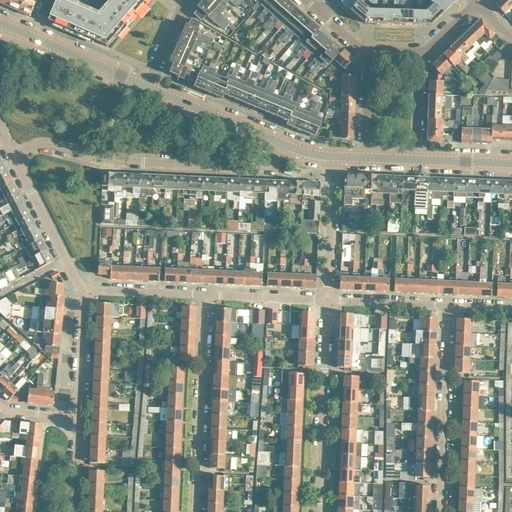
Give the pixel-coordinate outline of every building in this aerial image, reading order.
[(10,0),(7,7),(20,12),(24,0),(10,0)] [(24,0),(20,12),(30,17),(32,10),(35,11),(38,4),(34,2),(34,0),(24,0)] [(56,0),(48,21),(106,46),(146,0),(56,0)] [(199,9),(195,15),(201,21),(206,15),(218,26),(225,29),(227,26),(230,23),(226,20),(204,0),(197,8),(199,9)] [(219,0),(203,0),(204,0),(226,20),(229,16),(223,11),(227,7),(225,5),(219,0)] [(278,0),(264,0),(264,1),(261,5),(265,8),(257,18),(260,21),(268,11),(278,0)] [(285,0),(278,0),(268,11),(273,15),(264,25),(268,28),(289,3),(285,0)] [(351,12),(360,2),(361,0),(343,0),(341,3),(351,12)] [(429,0),(434,5),(443,14),(454,4),(450,0),(429,0)] [(504,14),(511,6),(511,0),(500,0),(495,5),(504,14)] [(351,12),(364,23),(369,11),(360,2),(351,12)] [(252,9),(255,11),(260,6),(257,3),(252,9)] [(279,21),(283,25),(297,9),(289,3),(268,28),(271,31),(279,21)] [(397,5),(397,12),(398,12),(397,25),(411,25),(412,12),(412,5),(401,5),(397,5)] [(431,26),(443,14),(434,5),(426,13),(431,26)] [(297,9),(283,25),(288,29),(279,38),(283,41),(304,16),(297,9)] [(383,11),(369,11),(364,23),(382,24),(383,11)] [(382,24),(397,25),(398,12),(383,11),(382,24)] [(411,25),(431,26),(426,13),(412,12),(411,25)] [(294,34),(299,38),(312,23),(304,16),(283,41),(286,44),(294,34)] [(493,43),(499,38),(481,19),(476,24),(490,39),(490,40),(492,43),(493,43)] [(186,25),(182,34),(210,46),(213,39),(201,34),(200,35),(197,34),(199,31),(197,30),(200,23),(191,20),(189,26),(186,25)] [(230,23),(227,26),(234,32),(236,29),(230,23)] [(298,54),(317,32),(319,29),(312,23),(299,38),(303,42),(295,51),(298,54)] [(476,24),(467,33),(476,42),(479,46),(481,47),(484,51),(492,43),(490,40),(490,39),(476,24)] [(312,53),(325,38),(317,32),(298,54),(296,56),(299,59),(307,49),(312,53)] [(467,33),(459,40),(470,52),(474,48),(472,46),(476,42),(467,33)] [(182,34),(178,44),(191,49),(196,51),(198,46),(208,51),(210,46),(182,34)] [(311,69),(331,47),(333,45),(325,38),(312,53),(316,57),(308,66),(311,69)] [(459,40),(451,48),(464,62),(467,65),(475,57),(473,55),(470,52),(459,40)] [(214,43),(212,47),(220,51),(222,46),(214,43)] [(178,44),(174,53),(201,65),(202,61),(188,55),(191,49),(178,44)] [(504,44),(499,49),(503,53),(507,46),(504,44)] [(311,69),(309,71),(312,74),(321,64),(325,68),(338,54),(331,47),(311,69)] [(451,48),(443,55),(454,67),(457,64),(466,74),(470,69),(467,65),(464,62),(451,48)] [(499,49),(491,58),(497,65),(498,63),(502,55),(503,53),(499,49)] [(354,59),(344,51),(335,61),(345,70),(345,76),(351,76),(351,67),(349,65),(354,59)] [(174,53),(170,62),(173,64),(174,63),(183,67),(185,63),(199,69),(201,65),(174,53)] [(489,56),(481,64),(492,75),(497,65),(491,58),(489,56)] [(441,57),(431,66),(435,70),(434,82),(440,82),(440,76),(450,67),(441,57)] [(203,66),(194,87),(203,91),(216,61),(211,59),(208,68),(203,66)] [(216,61),(203,91),(204,91),(213,95),(220,76),(215,74),(220,63),(216,61)] [(173,64),(170,73),(179,77),(177,80),(184,83),(186,79),(184,78),(186,73),(195,77),(197,73),(183,67),(174,63),(173,64)] [(235,68),(224,95),(233,99),(240,81),(235,79),(240,67),(236,65),(234,68),(235,68)] [(322,75),(330,75),(337,75),(337,70),(331,65),(322,75)] [(220,76),(213,95),(214,96),(218,97),(222,99),(224,95),(235,68),(234,68),(230,66),(225,78),(220,76)] [(240,81),(233,99),(242,103),(252,80),(255,73),(250,71),(245,83),(240,81)] [(480,79),(488,87),(492,79),(486,73),(480,79)] [(342,76),(342,88),(355,89),(356,76),(351,76),(345,76),(342,76)] [(492,79),(488,87),(486,91),(493,91),(498,79),(493,77),(492,79)] [(259,88),(251,107),(260,111),(273,80),(268,78),(263,90),(259,88)] [(485,85),(477,92),(482,97),(486,91),(488,87),(480,79),(479,79),(485,85)] [(493,91),(500,92),(503,81),(503,80),(498,79),(493,91)] [(255,82),(252,80),(242,103),(251,107),(259,88),(253,86),(255,82)] [(273,80),(260,111),(269,114),(277,96),(272,94),(277,82),(273,80)] [(509,80),(503,80),(503,81),(500,92),(508,92),(509,80)] [(277,96),(269,114),(279,118),(291,87),(293,83),(289,81),(282,98),(277,96)] [(429,81),(429,94),(441,95),(442,95),(443,88),(455,88),(455,82),(450,82),(443,82),(440,82),(434,82),(429,81)] [(279,118),(288,122),(295,104),(290,102),(295,89),(291,87),(279,118)] [(355,102),(355,89),(342,88),(341,102),(355,102)] [(429,94),(428,108),(443,108),(451,109),(452,98),(441,97),(441,95),(429,94)] [(296,130),(304,111),(298,109),(303,97),(299,95),(295,104),(288,122),(286,126),(296,130)] [(304,111),(296,130),(305,133),(317,103),(320,97),(316,96),(314,101),(313,101),(308,113),(304,111)] [(461,96),(460,104),(470,105),(470,96),(461,96)] [(327,114),(354,115),(355,102),(341,102),(338,101),(338,108),(333,108),(333,109),(329,109),(329,113),(327,112),(327,114)] [(317,103),(305,133),(314,137),(322,119),(316,117),(321,104),(317,103)] [(461,128),(461,143),(471,144),(472,115),(472,106),(462,106),(462,110),(466,111),(466,128),(466,129),(461,128)] [(491,141),(502,141),(502,126),(496,126),(497,108),(492,107),(492,116),(491,141)] [(428,108),(428,119),(441,120),(441,114),(443,114),(443,108),(428,108)] [(341,120),(341,126),(354,127),(354,115),(327,114),(325,118),(338,119),(338,120),(341,120)] [(472,116),(471,144),(481,144),(481,129),(477,129),(478,116),(472,116)] [(481,129),(481,144),(491,145),(491,141),(492,116),(486,116),(486,129),(481,129)] [(502,126),(502,141),(511,141),(511,125),(511,116),(503,116),(502,126)] [(455,121),(441,120),(428,119),(427,130),(442,131),(442,127),(452,128),(452,125),(459,125),(459,121),(455,121)] [(353,139),(354,127),(341,126),(341,132),(337,132),(327,131),(327,138),(353,139)] [(428,141),(429,142),(452,143),(452,136),(442,136),(442,131),(427,130),(427,140),(428,141)] [(0,188),(11,182),(6,171),(0,173),(0,188)] [(114,191),(114,174),(102,173),(102,191),(114,191)] [(114,191),(113,198),(126,198),(126,188),(127,174),(115,174),(114,191)] [(126,188),(126,198),(139,199),(139,192),(140,175),(127,174),(126,188)] [(139,199),(139,205),(144,205),(144,199),(146,199),(146,196),(151,197),(152,189),(152,176),(140,175),(139,192),(139,199)] [(345,175),(343,221),(350,221),(349,231),(363,231),(365,190),(366,175),(345,175)] [(377,193),(378,176),(366,175),(365,190),(370,190),(370,193),(377,193)] [(152,176),(152,189),(158,189),(158,194),(164,194),(165,176),(152,176)] [(164,199),(164,206),(169,206),(169,199),(170,199),(170,194),(171,194),(171,190),(177,190),(177,177),(165,176),(164,194),(164,199)] [(389,194),(390,176),(378,176),(377,193),(384,194),(389,194)] [(177,177),(177,190),(183,190),(183,195),(189,195),(190,177),(177,177)] [(190,177),(189,195),(195,195),(195,199),(201,199),(202,191),(202,178),(190,177)] [(389,194),(389,201),(394,201),(394,203),(397,203),(398,202),(402,202),(402,200),(403,177),(390,177),(389,194)] [(402,203),(402,206),(407,206),(407,200),(408,200),(408,197),(415,197),(416,178),(403,177),(402,200),(402,202),(402,203)] [(202,178),(202,191),(208,191),(208,195),(214,195),(215,178),(202,178)] [(227,200),(228,179),(215,178),(214,195),(221,196),(221,200),(227,200)] [(415,197),(414,208),(415,208),(414,213),(427,214),(427,209),(429,178),(416,178),(415,197)] [(427,209),(427,219),(431,220),(432,205),(440,206),(441,196),(441,179),(429,178),(427,209)] [(239,209),(240,180),(228,179),(227,200),(232,200),(233,201),(234,201),(234,208),(239,209)] [(453,197),(454,179),(441,179),(441,196),(453,197)] [(466,198),(467,180),(454,179),(453,197),(459,197),(466,198)] [(252,197),(252,180),(240,180),(239,209),(245,209),(245,203),(251,203),(252,197)] [(265,198),(265,181),(252,180),(252,197),(265,198)] [(478,198),(479,180),(467,180),(466,198),(478,198)] [(491,194),(491,181),(479,180),(478,198),(485,198),(485,194),(491,194)] [(277,202),(277,200),(278,181),(265,181),(265,198),(264,202),(277,202)] [(288,211),(289,205),(290,182),(278,181),(277,200),(283,200),(283,205),(284,205),(284,211),(288,211)] [(503,199),(504,181),(491,181),(491,194),(498,195),(497,199),(503,199)] [(511,199),(511,181),(504,181),(503,199),(510,200),(511,199)] [(0,199),(1,202),(17,194),(11,182),(0,188),(0,199)] [(302,206),(303,182),(290,182),(289,205),(302,206)] [(302,209),(308,209),(308,221),(301,220),(301,224),(301,233),(318,234),(320,183),(303,182),(302,206),(302,209)] [(0,217),(23,206),(17,194),(1,202),(0,202),(0,217)] [(100,224),(112,225),(113,220),(113,203),(109,203),(109,205),(101,205),(100,224)] [(13,225),(29,217),(23,206),(0,217),(0,222),(10,218),(13,225)] [(263,223),(263,232),(276,232),(276,226),(276,223),(270,223),(270,217),(264,216),(263,223)] [(9,242),(35,228),(29,217),(13,225),(16,231),(6,236),(9,242)] [(250,231),(263,232),(263,223),(251,222),(251,224),(250,231)] [(292,224),(292,233),(301,233),(301,224),(292,224)] [(35,228),(9,242),(11,246),(16,243),(20,250),(25,247),(40,239),(35,228)] [(465,228),(464,236),(476,236),(476,228),(465,228)] [(149,230),(148,246),(153,246),(154,237),(161,237),(161,231),(149,230)] [(25,247),(31,258),(46,251),(40,239),(25,247)] [(26,261),(20,264),(22,269),(28,266),(29,267),(32,265),(35,271),(52,262),(46,251),(31,258),(26,261)] [(98,270),(98,275),(110,275),(110,267),(111,267),(111,259),(106,259),(106,257),(99,257),(98,270)] [(189,270),(188,283),(201,284),(201,268),(202,262),(202,258),(190,258),(189,263),(189,270)] [(110,280),(122,280),(123,264),(117,264),(117,267),(111,267),(110,267),(110,275),(110,280)] [(123,264),(122,280),(135,281),(135,268),(129,268),(129,264),(123,264)] [(250,270),(249,286),(261,286),(262,264),(255,264),(250,264),(250,270)] [(135,281),(147,281),(148,265),(141,265),(141,268),(135,268),(135,281)] [(148,265),(147,281),(159,282),(160,269),(152,269),(152,265),(148,265)] [(292,275),(291,288),(304,288),(304,272),(305,266),(300,266),(300,265),(292,265),(292,275)] [(165,269),(164,282),(176,283),(177,267),(171,266),(171,270),(165,269)] [(8,285),(21,278),(17,271),(15,267),(2,273),(8,285)] [(177,267),(176,283),(188,283),(189,270),(183,270),(183,267),(177,267)] [(201,268),(201,284),(213,284),(213,272),(214,268),(207,268),(201,268)] [(213,272),(213,284),(225,285),(226,269),(219,269),(219,272),(213,272)] [(226,269),(225,285),(237,285),(238,273),(231,272),(231,269),(226,269)] [(238,273),(237,285),(249,286),(250,270),(243,270),(243,273),(238,273)] [(267,274),(267,287),(279,287),(280,271),(273,271),(273,274),(267,274)] [(280,271),(279,287),(291,288),(292,275),(285,275),(286,272),(280,271)] [(365,278),(364,291),(376,292),(377,276),(370,275),(371,271),(365,271),(365,278)] [(304,272),(304,288),(316,289),(316,276),(310,276),(310,272),(304,272)] [(340,290),(352,291),(352,274),(346,274),(340,274),(340,290)] [(352,291),(364,291),(365,278),(358,278),(359,274),(352,274),(352,291)] [(419,281),(418,293),(430,294),(431,278),(425,278),(425,275),(419,275),(419,281)] [(431,278),(430,294),(443,295),(443,282),(443,276),(437,275),(437,278),(431,278)] [(377,276),(376,292),(389,292),(389,279),(383,279),(383,276),(377,276)] [(394,280),(394,292),(406,293),(407,277),(401,277),(401,280),(394,280)] [(407,277),(406,293),(418,293),(419,281),(412,280),(413,277),(407,277)] [(497,277),(496,297),(509,298),(509,282),(503,281),(503,278),(497,277)] [(443,282),(443,295),(455,295),(455,279),(449,279),(449,282),(443,282)] [(455,279),(455,295),(467,296),(468,283),(461,283),(462,279),(455,279)] [(468,283),(467,296),(479,296),(480,280),(473,280),(473,283),(468,283)] [(480,280),(479,296),(491,297),(492,284),(486,284),(486,280),(480,280)] [(45,289),(44,295),(50,296),(62,297),(64,284),(49,283),(48,290),(45,289)] [(6,298),(12,304),(17,302),(14,294),(6,298)] [(41,302),(40,307),(63,310),(64,297),(62,297),(50,296),(49,303),(41,302)] [(0,305),(10,315),(12,317),(12,310),(20,310),(21,306),(12,305),(12,304),(6,298),(0,301),(0,305)] [(97,303),(96,317),(111,318),(119,318),(119,317),(119,316),(121,316),(122,314),(122,308),(121,307),(119,307),(119,304),(100,303),(97,303)] [(0,313),(6,319),(10,315),(0,305),(0,313)] [(136,319),(144,319),(145,314),(145,305),(136,305),(136,319)] [(38,320),(62,322),(63,310),(40,307),(39,307),(38,320)] [(181,320),(196,321),(197,308),(189,307),(182,307),(181,320)] [(223,309),(217,309),(216,322),(231,323),(236,323),(236,309),(223,309)] [(253,310),(252,324),(263,324),(264,311),(253,310)] [(277,311),(273,311),(267,311),(266,324),(273,324),(277,324),(277,311)] [(299,326),(314,327),(315,313),(310,313),(298,312),(291,312),(291,325),(299,325),(299,326)] [(339,314),(338,328),(360,329),(361,315),(344,314),(339,314)] [(386,316),(376,316),(375,329),(379,330),(379,329),(385,330),(386,316)] [(96,317),(96,330),(110,330),(111,318),(96,317)] [(437,318),(430,318),(422,318),(421,331),(436,332),(437,318)] [(389,319),(388,330),(396,330),(396,319),(389,319)] [(464,320),(457,319),(456,333),(471,334),(471,320),(464,320)] [(60,335),(62,322),(38,320),(36,332),(60,335)] [(181,334),(195,335),(196,321),(181,320),(181,334)] [(216,322),(215,335),(230,336),(231,323),(216,322)] [(252,324),(252,337),(257,337),(263,338),(263,324),(252,324)] [(299,339),(313,340),(314,327),(299,326),(299,325),(291,325),(291,326),(299,326),(299,339)] [(5,331),(13,338),(16,334),(9,327),(5,331)] [(360,329),(338,328),(337,341),(359,342),(360,329)] [(96,330),(95,343),(110,344),(110,330),(96,330)] [(388,330),(388,343),(395,343),(396,330),(388,330)] [(19,331),(26,337),(27,335),(33,336),(33,338),(46,339),(45,346),(43,353),(48,358),(58,359),(59,354),(59,348),(60,335),(36,332),(29,332),(19,331)] [(416,331),(415,344),(436,345),(436,332),(421,331),(416,331)] [(456,333),(455,346),(470,347),(476,347),(477,334),(471,334),(456,333)] [(13,338),(19,344),(23,340),(16,334),(13,338)] [(180,347),(195,348),(195,335),(181,334),(175,334),(175,347),(180,347)] [(230,336),(215,335),(215,349),(229,350),(230,336)] [(298,352),(313,353),(313,340),(299,339),(298,352)] [(19,345),(26,352),(30,347),(23,340),(19,344),(19,345)] [(337,354),(351,355),(359,355),(359,342),(337,341),(337,354)] [(95,343),(94,356),(109,357),(110,344),(95,343)] [(420,358),(435,359),(436,345),(415,344),(410,344),(409,358),(420,358)] [(455,346),(455,360),(469,360),(470,347),(455,346)] [(33,359),(38,354),(30,347),(26,352),(33,359)] [(180,361),(194,361),(195,348),(180,347),(180,361)] [(229,363),(229,350),(215,349),(214,362),(229,363)] [(262,351),(258,351),(254,351),(253,364),(255,364),(261,364),(262,360),(262,351)] [(313,353),(298,352),(298,366),(312,367),(313,353)] [(351,355),(337,354),(336,368),(351,369),(351,355)] [(94,356),(94,370),(108,370),(109,357),(94,356)] [(365,356),(365,361),(367,363),(367,372),(371,372),(383,372),(384,356),(378,356),(365,356)] [(435,359),(420,358),(420,371),(434,372),(435,359)] [(469,374),(469,360),(455,360),(454,373),(464,374),(469,374)] [(214,362),(214,375),(228,376),(228,371),(237,371),(238,363),(229,363),(214,362)] [(0,379),(0,393),(0,394),(10,383),(7,380),(16,371),(15,371),(20,366),(16,363),(12,367),(0,379)] [(0,379),(12,367),(8,364),(0,372),(0,379)] [(252,377),(261,378),(261,369),(261,364),(255,364),(253,364),(252,377)] [(40,366),(37,370),(43,376),(47,372),(40,366)] [(169,381),(183,382),(184,369),(180,369),(169,368),(169,381)] [(29,386),(27,403),(40,405),(42,387),(43,376),(37,370),(37,369),(36,370),(34,372),(37,375),(35,387),(29,386)] [(94,370),(93,383),(108,384),(108,370),(94,370)] [(264,370),(263,386),(267,386),(270,387),(271,378),(269,378),(269,370),(264,370)] [(135,381),(135,372),(125,371),(124,380),(135,381)] [(281,387),(303,388),(304,374),(290,374),(290,371),(281,371),(281,387)] [(434,385),(434,372),(420,371),(419,384),(434,385)] [(214,375),(213,389),(228,389),(236,390),(236,376),(234,376),(228,376),(214,375)] [(386,375),(386,384),(395,384),(395,375),(386,375)] [(352,377),(344,376),(343,390),(358,390),(358,377),(352,377)] [(8,400),(12,396),(26,380),(23,377),(14,387),(10,383),(0,394),(8,400)] [(251,390),(260,391),(261,378),(252,377),(251,390)] [(168,395),(183,395),(183,382),(169,381),(168,395)] [(464,382),(463,395),(478,396),(484,396),(487,396),(487,389),(478,389),(479,382),(464,382)] [(93,383),(93,396),(107,397),(108,384),(93,383)] [(386,384),(386,393),(390,393),(390,386),(396,386),(396,384),(395,384),(386,384)] [(434,385),(419,384),(419,398),(433,398),(434,385)] [(42,387),(40,405),(53,406),(55,392),(47,391),(47,388),(42,387)] [(281,400),(302,401),(303,388),(281,387),(280,400),(281,400)] [(213,389),(212,402),(227,402),(234,403),(235,403),(236,390),(228,389),(213,389)] [(250,404),(258,404),(260,391),(251,390),(250,404)] [(343,390),(342,403),(357,404),(358,390),(343,390)] [(168,408),(182,409),(183,395),(168,395),(168,408)] [(463,395),(463,408),(477,409),(478,396),(463,395)] [(93,396),(92,410),(107,410),(119,411),(119,404),(107,404),(107,397),(93,396)] [(410,411),(418,411),(433,412),(433,398),(419,398),(410,397),(410,411)] [(287,414),(302,414),(302,401),(281,400),(280,413),(287,414)] [(212,402),(212,415),(226,416),(233,416),(234,403),(227,402),(212,402)] [(342,403),(342,416),(356,417),(357,404),(342,403)] [(250,404),(249,417),(257,418),(258,404),(250,404)] [(167,421),(182,422),(182,409),(168,408),(167,421)] [(463,408),(462,421),(477,422),(477,409),(463,408)] [(92,410),(91,423),(106,424),(107,410),(92,410)] [(433,412),(418,411),(417,424),(432,425),(433,412)] [(280,427),(287,427),(301,428),(302,414),(287,414),(280,413),(280,427)] [(212,415),(211,428),(226,429),(226,416),(212,415)] [(356,417),(342,416),(341,430),(356,430),(356,417)] [(139,433),(144,434),(147,434),(148,420),(141,420),(139,433)] [(0,426),(0,431),(9,433),(11,422),(5,421),(0,426)] [(167,421),(166,435),(181,435),(182,422),(167,421)] [(477,422),(462,421),(462,435),(476,435),(477,422)] [(23,434),(40,436),(41,425),(20,423),(19,434),(23,434)] [(91,423),(91,436),(106,437),(106,424),(91,423)] [(417,424),(402,424),(402,431),(417,431),(417,438),(431,438),(432,425),(417,424)] [(286,440),(301,441),(301,428),(287,427),(286,440)] [(211,442),(225,442),(232,443),(233,431),(226,431),(226,429),(211,428),(211,442)] [(364,431),(356,430),(341,430),(341,443),(361,444),(363,444),(364,431)] [(374,445),(379,445),(383,445),(383,432),(375,431),(374,445)] [(39,448),(40,436),(23,434),(23,440),(22,440),(21,446),(39,448)] [(166,448),(180,449),(181,435),(166,435),(166,448)] [(462,435),(461,448),(476,449),(483,449),(483,436),(476,435),(462,435)] [(91,436),(90,450),(105,450),(106,437),(91,436)] [(394,437),(390,437),(386,437),(386,450),(394,450),(394,437)] [(417,438),(416,451),(431,451),(431,438),(417,438)] [(280,440),(279,453),(300,454),(301,441),(286,440),(280,440)] [(225,442),(211,442),(210,455),(225,456),(225,442)] [(341,443),(340,456),(355,457),(360,457),(361,444),(341,443)] [(249,457),(254,457),(255,444),(247,444),(246,457),(249,457)] [(14,445),(13,457),(37,460),(39,448),(21,446),(14,445)] [(165,461),(180,462),(180,449),(166,448),(165,461)] [(461,448),(460,461),(475,462),(476,449),(461,448)] [(105,450),(90,450),(90,463),(104,464),(105,450)] [(416,464),(430,465),(431,451),(416,451),(410,451),(410,456),(416,456),(416,464)] [(257,465),(266,466),(269,466),(270,453),(263,452),(258,452),(257,465)] [(279,453),(279,466),(285,467),(299,468),(300,454),(279,453)] [(394,455),(386,454),(386,464),(394,464),(394,455)] [(210,455),(210,469),(223,469),(223,472),(230,472),(230,456),(225,456),(210,455)] [(36,471),(37,460),(10,456),(9,462),(12,462),(11,468),(24,470),(36,471)] [(340,456),(339,469),(354,470),(366,471),(367,458),(360,457),(355,457),(340,456)] [(165,475),(179,475),(180,462),(165,461),(165,475)] [(460,461),(460,475),(475,475),(475,462),(460,461)] [(386,464),(385,479),(394,479),(400,479),(401,473),(394,472),(394,464),(386,464)] [(409,464),(409,473),(408,480),(416,480),(416,478),(430,478),(430,465),(416,464),(409,464)] [(266,479),(266,466),(257,465),(256,479),(266,479)] [(284,480),(299,481),(299,468),(285,467),(284,480)] [(353,483),(359,484),(365,484),(366,471),(361,470),(339,469),(339,483),(353,483)] [(35,483),(36,471),(24,470),(23,476),(20,475),(19,481),(35,483)] [(104,472),(89,471),(89,484),(103,485),(104,472)] [(374,480),(374,484),(378,485),(382,485),(382,472),(378,471),(378,480),(374,480)] [(164,488),(179,489),(179,475),(165,475),(164,488)] [(209,477),(209,490),(223,491),(229,491),(229,475),(223,475),(223,477),(209,477)] [(460,475),(459,488),(474,489),(475,475),(460,475)] [(284,493),(298,494),(299,481),(284,480),(284,493)] [(34,494),(35,483),(19,481),(19,487),(22,487),(21,493),(34,494)] [(339,483),(338,496),(359,497),(359,484),(353,483),(339,483)] [(405,483),(405,499),(414,499),(429,500),(429,487),(415,486),(415,483),(405,483)] [(88,498),(103,498),(103,485),(89,484),(88,498)] [(374,484),(373,498),(381,498),(382,485),(378,485),(374,484)] [(163,501),(178,502),(179,489),(164,488),(163,501)] [(459,488),(459,501),(474,502),(474,489),(459,488)] [(208,503),(223,504),(223,491),(208,490),(208,503)] [(12,500),(12,504),(32,506),(34,494),(21,493),(15,492),(14,499),(12,499),(12,500)] [(283,507),(298,507),(298,494),(284,493),(283,507)] [(359,497),(338,496),(338,509),(352,510),(358,510),(359,497)] [(367,497),(366,500),(370,504),(373,504),(373,511),(377,511),(381,511),(381,498),(373,498),(367,497)] [(87,511),(102,511),(103,498),(88,498),(87,511)] [(428,511),(429,500),(414,499),(413,511),(428,511)] [(162,511),(177,511),(178,502),(163,501),(162,511)] [(459,501),(458,511),(473,511),(474,502),(459,501)] [(207,511),(222,511),(223,504),(208,503),(207,511)]
